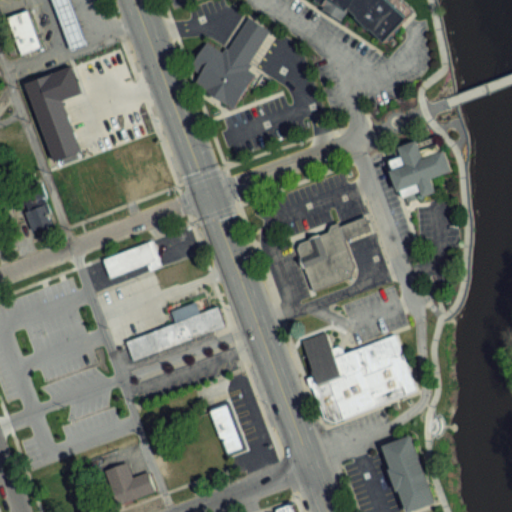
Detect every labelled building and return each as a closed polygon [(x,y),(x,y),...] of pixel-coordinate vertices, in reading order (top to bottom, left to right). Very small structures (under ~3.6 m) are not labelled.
[(69,0),(51,0),(70,50),(86,44),(69,0)] [(382,41),(412,9),(402,0),(314,0),(314,1),(340,18),(346,7),(382,41)] [(26,9),(6,16),(19,54),(39,46),(26,9)] [(231,104),(253,71),(246,66),(249,61),(246,60),(259,41),(268,27),(248,14),(239,28),(227,46),(225,45),(221,50),(206,40),(189,66),(200,72),(194,81),(231,104)] [(71,63),(22,82),(53,166),(81,156),(60,98),(81,90),(71,63)] [(25,139),(19,122),(5,127),(11,143),(25,139)] [(390,170),(387,160),(399,156),(395,147),(414,140),(418,150),(434,144),(437,152),(442,150),(450,170),(429,178),(434,191),(420,196),(418,190),(413,192),(415,197),(405,201),(403,196),(401,196),(398,190),(397,191),(389,170),(390,170)] [(69,223),(85,217),(72,180),(56,185),(69,223)] [(110,198),(102,183),(87,191),(95,206),(110,198)] [(48,197),(25,199),(29,230),(51,228),(48,197)] [(19,235),(25,221),(8,213),(1,226),(19,235)] [(312,290),(348,276),(354,267),(336,223),(330,225),(326,231),(298,242),(295,249),(312,290)] [(151,239),(102,258),(109,277),(145,262),(148,269),(160,265),(151,239)] [(191,258),(160,269),(166,285),(197,275),(191,258)] [(225,325),(134,359),(126,340),(217,305),(225,325)] [(300,340),(324,331),(333,356),(393,333),(415,389),(332,421),(323,417),(307,376),(313,374),(300,340)] [(208,412),(225,457),(247,449),(229,403),(208,412)] [(408,435),(380,445),(403,511),(406,511),(434,502),(408,435)] [(154,490),(116,505),(103,470),(125,462),(131,477),(146,471),(154,490)] [(292,511),(289,503),(273,509),(274,511),(292,511)]
